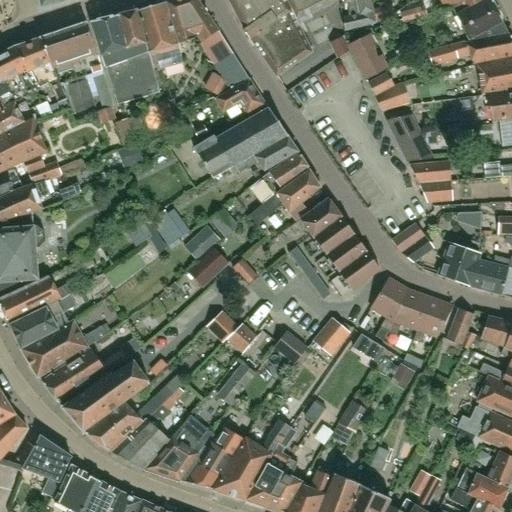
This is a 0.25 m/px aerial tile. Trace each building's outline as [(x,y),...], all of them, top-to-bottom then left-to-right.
[(0,1),(0,18),(10,17),(8,0),(0,1)] [(39,0),(42,8),(68,0),(39,0)] [(219,33),(202,6),(197,0),(171,0),(167,2),(172,15),(183,42),(197,37),(201,43),(219,33)] [(296,20),(285,0),(227,0),(243,30),(242,30),(249,39),(276,77),(312,52),(296,20)] [(285,0),(296,20),(334,0),(285,0)] [(377,23),(376,20),(374,12),(370,0),(344,0),(344,3),(348,3),(348,16),(341,17),(345,31),(377,23)] [(384,6),(381,0),(370,0),(374,12),(376,20),(395,14),(391,4),(384,6)] [(468,8),(486,0),(440,0),(445,8),(451,6),(452,9),(466,4),(468,8)] [(460,31),(463,29),(469,40),(506,28),(497,10),(498,6),(495,0),(486,0),(468,8),(454,13),(455,15),(456,15),(456,16),(453,18),(460,31)] [(178,44),(179,44),(183,42),(172,15),(167,2),(138,10),(159,70),(182,64),(178,44)] [(137,11),(118,15),(90,22),(99,46),(118,105),(160,92),(153,72),(159,70),(138,10),(137,11)] [(85,23),(38,39),(49,63),(50,63),(52,69),(53,69),(60,85),(60,84),(66,82),(67,86),(76,113),(95,107),(90,89),(96,87),(101,106),(103,109),(111,106),(113,106),(102,70),(97,54),(85,23)] [(470,54),(473,64),(511,55),(511,38),(509,33),(506,28),(469,40),(460,43),(436,49),(433,50),(434,55),(438,54),(440,62),(470,54)] [(213,64),(232,53),(219,33),(201,43),(200,43),(213,64)] [(370,34),(348,45),(366,80),(388,68),(381,56),(377,58),(373,45),(375,44),(370,34)] [(337,59),(347,52),(349,50),(343,36),(329,43),(337,59)] [(38,39),(17,46),(22,58),(25,56),(32,71),(40,87),(49,83),(58,102),(66,99),(60,84),(60,85),(53,69),(52,69),(50,63),(49,63),(38,39)] [(15,46),(0,53),(0,80),(1,83),(5,81),(6,81),(5,82),(10,92),(12,96),(16,102),(29,95),(33,93),(42,96),(39,90),(41,89),(40,87),(32,71),(25,56),(22,58),(17,46),(15,46)] [(232,53),(213,64),(222,78),(241,67),(232,53)] [(481,96),(481,94),(511,89),(511,58),(477,65),(481,92),(478,92),(478,91),(457,94),(458,99),(481,96)] [(230,90),(214,98),(222,112),(239,103),(247,115),(266,105),(241,67),(222,78),(230,90)] [(368,83),(374,96),(394,86),(388,73),(368,83)] [(0,115),(17,107),(19,113),(20,112),(28,111),(29,110),(25,102),(17,106),(14,101),(10,104),(7,98),(12,96),(10,92),(5,82),(6,81),(5,81),(1,83),(0,83),(0,115)] [(401,105),(396,85),(375,97),(381,110),(401,105)] [(408,97),(417,95),(415,86),(407,88),(408,97)] [(511,90),(487,95),(492,122),(511,119),(511,90)] [(0,135),(33,118),(34,121),(37,120),(35,114),(23,117),(20,112),(19,113),(17,107),(0,115),(0,135)] [(229,168),(286,135),(268,108),(215,139),(213,136),(193,148),(213,178),(229,168)] [(394,136),(421,133),(412,114),(386,120),(394,136)] [(139,115),(127,119),(132,131),(143,127),(139,115)] [(0,135),(0,170),(46,151),(34,121),(33,118),(0,135)] [(125,148),(136,145),(136,144),(132,131),(127,119),(127,118),(115,122),(125,148)] [(445,125),(446,132),(459,131),(458,123),(445,125)] [(204,125),(193,130),(197,138),(208,133),(204,125)] [(421,133),(394,136),(407,161),(434,158),(421,133)] [(286,135),(229,168),(234,176),(258,162),(264,170),(298,152),(286,135)] [(136,145),(125,148),(117,152),(124,169),(143,160),(140,154),(136,145)] [(299,154),(269,173),(269,172),(258,181),(249,188),(262,205),(277,193),(281,190),(281,189),(310,170),(299,154)] [(24,164),(23,164),(24,166),(32,184),(43,180),(44,180),(61,175),(57,162),(44,167),(40,157),(24,164)] [(409,165),(418,184),(451,181),(449,162),(409,165)] [(23,164),(14,168),(15,170),(22,187),(32,184),(24,166),(23,164)] [(511,176),(511,164),(499,165),(500,177),(505,177),(511,176)] [(13,168),(0,174),(0,194),(22,187),(15,170),(14,168),(13,168)] [(257,226),(283,204),(290,214),(321,188),(310,170),(281,189),(281,190),(277,193),(262,205),(249,215),(257,226)] [(452,200),(451,181),(418,184),(427,202),(452,200)] [(0,226),(32,212),(42,208),(38,198),(49,193),(44,182),(32,185),(23,189),(12,193),(0,197),(0,226)] [(313,238),(342,217),(328,198),(300,219),(289,227),(295,234),(305,226),(313,238)] [(239,227),(224,208),(210,219),(225,238),(239,227)] [(169,247),(183,236),(165,211),(151,221),(169,247)] [(0,298),(39,282),(36,247),(39,247),(45,241),(44,232),(36,226),(34,226),(34,225),(33,225),(32,212),(0,226),(0,298)] [(326,256),(354,234),(342,217),(313,238),(315,239),(312,242),(319,252),(322,250),(326,256)] [(511,217),(493,217),(492,235),(511,234),(511,217)] [(150,239),(149,239),(159,254),(167,248),(148,219),(140,224),(150,239)] [(458,242),(474,242),(474,223),(458,223),(458,242)] [(416,224),(392,240),(400,252),(424,236),(416,224)] [(191,240),(204,254),(220,240),(207,225),(191,240)] [(339,273),(366,251),(354,234),(326,256),(329,259),(325,262),(333,272),(336,269),(339,273)] [(432,247),(424,236),(400,252),(412,262),(432,247)] [(509,267),(502,265),(479,259),(481,253),(447,242),(437,275),(468,287),(501,295),(509,267)] [(195,264),(187,271),(202,288),(228,263),(214,247),(195,264)] [(330,294),(296,247),(289,253),(323,300),(330,294)] [(366,251),(339,273),(340,274),(336,278),(344,288),(348,285),(351,290),(380,269),(366,251)] [(242,259),(232,268),(248,286),(258,277),(242,259)] [(511,267),(509,267),(501,295),(511,298),(511,267)] [(271,270),(268,281),(288,285),(290,274),(271,270)] [(70,282),(56,290),(50,278),(49,278),(49,277),(0,300),(0,306),(8,323),(60,297),(61,299),(75,291),(70,282)] [(389,332),(408,290),(388,278),(370,308),(386,317),(382,324),(390,329),(388,331),(389,332)] [(400,324),(417,330),(430,298),(408,290),(389,332),(397,334),(400,324)] [(58,332),(56,330),(70,323),(63,312),(76,306),(70,295),(58,301),(57,301),(47,307),(47,306),(9,325),(20,348),(21,350),(58,332)] [(421,343),(424,333),(437,337),(453,306),(430,298),(417,330),(413,340),(421,343)] [(461,345),(466,332),(473,314),(458,308),(446,339),(461,345)] [(207,328),(219,340),(234,324),(221,312),(207,328)] [(503,346),(511,325),(511,321),(488,316),(481,339),(503,346)] [(84,336),(74,320),(73,318),(72,319),(73,321),(70,323),(56,330),(58,332),(21,350),(40,382),(42,381),(91,349),(89,347),(107,335),(102,325),(84,336)] [(313,342),(329,355),(330,356),(350,333),(332,318),(313,342)] [(256,337),(242,324),(228,340),(242,353),(256,337)] [(382,324),(375,335),(382,340),(388,331),(390,329),(382,324)] [(511,325),(503,346),(511,349),(511,325)] [(273,346),(295,364),(308,348),(286,331),(273,346)] [(475,335),(466,332),(461,345),(461,346),(468,349),(475,335)] [(363,336),(361,334),(353,347),(366,355),(374,342),(363,336)] [(107,372),(128,359),(128,358),(141,348),(134,337),(119,348),(121,350),(101,363),(91,349),(42,381),(58,402),(106,372),(107,372)] [(511,358),(508,366),(511,367),(511,351),(503,347),(500,354),(511,358)] [(110,372),(62,406),(83,430),(124,401),(149,384),(132,361),(112,374),(110,372)] [(256,374),(243,363),(216,396),(230,407),(256,374)] [(511,367),(508,366),(504,374),(483,363),(480,371),(488,374),(511,385),(511,367)] [(404,390),(406,386),(414,372),(400,364),(390,382),(404,390)] [(511,416),(511,385),(488,374),(476,400),(511,416)] [(124,401),(83,430),(111,451),(112,452),(147,419),(162,405),(174,394),(172,392),(166,386),(137,414),(124,401)] [(0,424),(15,415),(13,411),(0,390),(0,424)] [(331,436),(320,429),(312,444),(325,452),(329,444),(348,454),(373,410),(353,398),(331,436)] [(314,402),(304,415),(315,423),(325,410),(314,402)] [(147,419),(112,452),(143,469),(169,439),(151,423),(156,418),(158,419),(159,418),(162,421),(170,413),(167,410),(162,405),(147,419)] [(475,435),(491,442),(511,451),(511,423),(479,408),(472,422),(464,418),(459,429),(475,436),(475,435)] [(0,459),(2,458),(27,428),(15,415),(0,424),(0,459)] [(217,483),(213,490),(244,500),(268,462),(279,444),(288,430),(290,428),(290,427),(279,420),(268,437),(261,447),(260,446),(246,437),(245,440),(244,439),(243,439),(233,455),(234,456),(217,483)] [(169,439),(143,469),(144,470),(179,481),(180,481),(187,471),(204,446),(204,445),(181,426),(170,440),(169,439)] [(204,446),(187,471),(194,473),(188,483),(212,489),(212,488),(233,455),(243,439),(225,428),(224,428),(214,444),(212,443),(208,449),(204,446)] [(268,462),(244,500),(262,506),(282,471),(289,459),(290,458),(281,454),(284,449),(285,448),(295,432),(290,428),(288,430),(279,444),(268,462)] [(456,444),(466,449),(473,436),(463,431),(456,444)] [(59,483),(71,456),(40,436),(34,446),(28,443),(18,460),(19,461),(17,464),(15,463),(13,468),(23,471),(24,469),(48,479),(42,492),(53,496),(59,483)] [(511,476),(511,457),(498,452),(486,477),(508,488),(511,476)] [(2,458),(0,459),(0,462),(7,465),(13,468),(15,463),(10,461),(2,458)] [(282,471),(262,506),(279,511),(280,511),(299,480),(292,476),(298,464),(289,459),(282,471)] [(79,511),(87,495),(82,492),(91,475),(72,465),(54,502),(69,509),(67,511),(79,511)] [(466,468),(456,487),(455,488),(461,491),(467,494),(466,494),(476,499),(498,510),(508,488),(486,477),(485,478),(466,468)] [(299,480),(280,511),(318,511),(333,476),(334,474),(333,473),(332,476),(316,470),(310,487),(300,484),(301,481),(299,480)] [(333,476),(318,511),(346,511),(347,511),(354,508),(348,505),(358,484),(334,474),(333,476)] [(87,495),(79,511),(110,511),(121,491),(91,475),(82,492),(87,495)] [(440,481),(431,475),(415,505),(414,505),(410,511),(425,511),(424,511),(440,481)] [(419,496),(425,485),(416,480),(410,490),(419,496)] [(347,511),(346,511),(381,511),(389,498),(358,484),(348,505),(354,508),(347,511)] [(466,494),(467,494),(461,491),(455,488),(456,487),(455,487),(448,499),(470,510),(469,511),(496,511),(498,510),(476,499),(466,494)] [(135,511),(141,500),(121,491),(110,511),(135,511)] [(167,511),(141,500),(135,511),(167,511)] [(409,511),(414,504),(406,500),(400,510),(388,503),(383,511),(409,511)]
